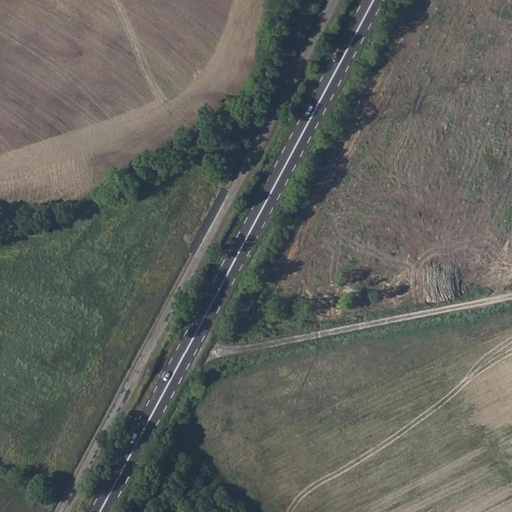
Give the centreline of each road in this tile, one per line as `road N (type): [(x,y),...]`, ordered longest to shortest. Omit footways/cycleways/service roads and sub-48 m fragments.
road 1 (unclassified): [(63,511),(337,0)]
road 2 (primary): [(182,357),(373,0)]
road 3 (unclassified): [(511,296),(210,350)]
road 4 (primary): [(182,357),(99,511)]
